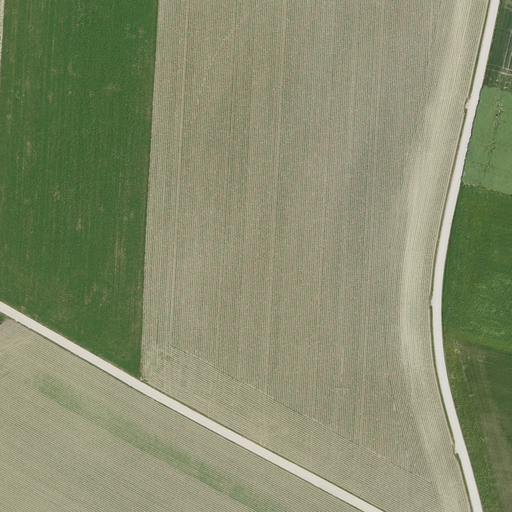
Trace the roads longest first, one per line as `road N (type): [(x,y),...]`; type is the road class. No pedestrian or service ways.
road 1 (unclassified): [(494,0),(436,306),(437,349),(476,511)]
road 2 (track): [(0,306),(373,511)]
